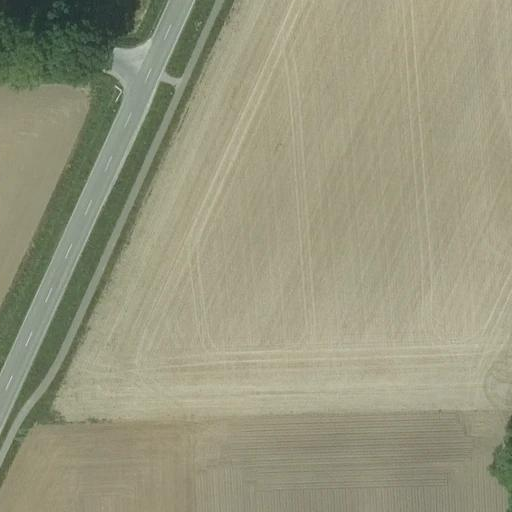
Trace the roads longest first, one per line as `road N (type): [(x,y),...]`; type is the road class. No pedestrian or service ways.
road 1 (tertiary): [(148,74),(0,395)]
road 2 (residential): [(148,74),(119,62),(0,63)]
